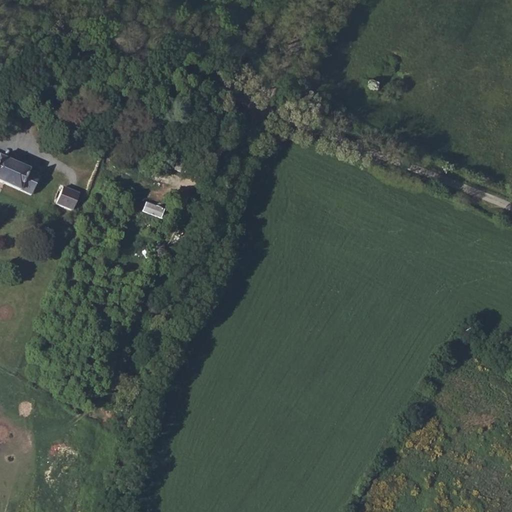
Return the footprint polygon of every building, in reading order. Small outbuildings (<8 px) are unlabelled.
[(155,165),(170,170),(173,159),(158,154),(155,165)] [(173,159),(170,170),(179,173),(184,159),(179,157),(177,161),(173,159)] [(0,183),(13,189),(28,195),(37,174),(0,158),(0,183)] [(82,195),(66,188),(59,204),(75,211),(82,195)] [(28,195),(13,189),(11,195),(26,201),(28,195)]
